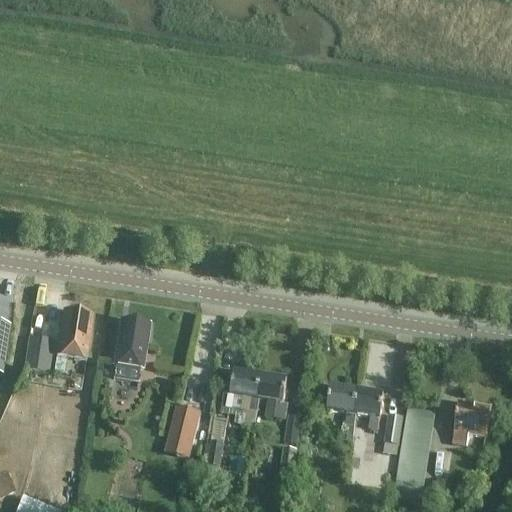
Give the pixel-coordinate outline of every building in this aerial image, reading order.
[(93,318),(64,313),(57,359),(86,363),(93,318)] [(143,372),(150,327),(121,322),(114,368),(116,368),(114,381),(138,385),(140,372),(143,372)] [(55,344),(29,340),(24,373),(50,377),(55,344)] [(256,432),(260,402),(258,402),(258,396),(261,378),(235,374),(231,398),(251,401),(249,412),(246,412),(243,430),(256,432)] [(284,406),(288,383),(261,378),(258,396),(258,402),(260,402),(268,404),(266,421),(287,424),(289,407),(284,406)] [(354,417),(358,393),(332,389),(328,413),(347,416),(346,428),(355,429),(357,417),(354,417)] [(381,421),(384,398),(358,393),(354,417),(357,417),(371,419),(369,431),(379,433),(380,421),(381,421)] [(470,437),(487,440),(492,411),(460,406),(453,446),(468,448),(470,437)] [(165,457),(190,463),(202,416),(177,410),(165,457)] [(417,505),(422,506),(437,415),(409,411),(396,488),(420,492),(417,505)] [(285,446),(297,448),(301,420),(289,418),(285,446)] [(404,421),(389,419),(385,446),(400,448),(404,421)] [(211,444),(207,469),(221,471),(225,446),(211,444)] [(280,476),(294,478),(298,453),(284,451),(280,476)] [(0,502),(16,496),(6,474),(0,476),(0,502)] [(51,511),(22,500),(17,511),(51,511)]
